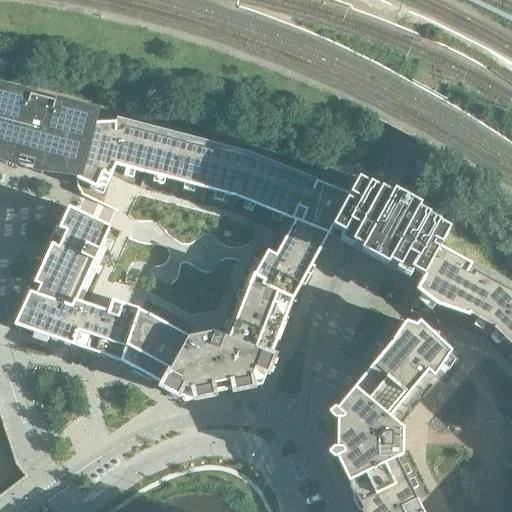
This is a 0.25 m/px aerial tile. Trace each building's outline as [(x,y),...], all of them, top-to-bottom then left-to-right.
[(56,105),(31,99),(29,108),(25,107),(25,104),(0,97),(0,158),(1,159),(3,156),(17,161),(20,162),(21,158),(28,160),(36,162),(35,166),(38,167),(53,169),(52,173),(65,174),(78,176),(91,125),(92,122),(59,113),(58,116),(54,115),(56,105)] [(79,190),(81,195),(97,202),(105,180),(141,183),(258,214),(275,222),(262,246),(309,270),(315,260),(319,253),(321,248),(329,235),(350,196),(249,157),(124,123),(91,125),(78,176),(76,184),(79,190)] [(329,235),(343,242),(372,189),(363,180),(360,179),(350,196),(329,235)] [(74,211),(105,225),(114,235),(90,295),(138,311),(195,342),(219,337),(232,299),(262,246),(275,222),(258,214),(141,183),(105,180),(97,202),(81,195),(78,203),(74,211)] [(361,252),(361,253),(390,199),(383,196),(372,189),(343,242),(354,248),(361,252)] [(394,193),(390,199),(361,253),(364,254),(368,247),(389,259),(385,266),(387,267),(420,285),(440,249),(450,231),(439,225),(440,224),(429,218),(430,217),(419,211),(421,207),(394,193)] [(72,209),(70,208),(69,210),(67,213),(60,228),(57,227),(49,244),(53,245),(48,256),(45,262),(37,279),(34,278),(33,281),(32,281),(27,293),(30,294),(26,303),(16,327),(21,329),(35,333),(33,337),(49,342),(49,341),(52,343),(54,340),(58,341),(65,343),(72,346),(121,362),(123,364),(128,366),(152,379),(166,387),(187,399),(214,393),(215,393),(260,384),(269,362),(270,358),(274,350),(276,345),(279,346),(291,316),(291,315),(288,314),(289,312),(290,309),(293,300),(297,293),(300,288),(303,290),(310,277),(307,275),(308,273),(309,270),(262,246),(232,299),(219,337),(195,342),(138,311),(90,295),(114,235),(105,225),(74,211),(72,209)] [(511,511),(511,288),(440,249),(420,285),(418,290),(417,292),(416,296),(415,298),(413,305),(410,312),(416,314),(434,319),(444,328),(451,335),(447,340),(443,343),(411,321),(409,324),(406,323),(400,333),(398,335),(403,338),(398,345),(394,342),(392,344),(386,352),(384,354),(382,356),(380,358),(385,363),(370,380),(365,376),(364,378),(360,383),(349,397),(337,410),(345,417),(342,420),(337,420),(337,435),(337,440),(337,445),(337,458),(344,472),(351,486),(353,491),(355,495),(360,492),(364,499),(369,508),(363,511),(511,511)]
